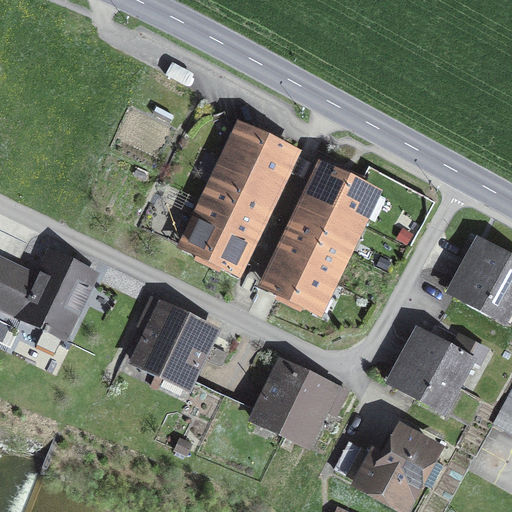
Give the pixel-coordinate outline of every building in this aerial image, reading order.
[(275,183),(290,152),(267,141),(270,136),(259,130),(256,136),(245,130),(231,161),(275,183)] [(275,183),(231,161),(216,190),(261,212),(275,183)] [(356,222),(371,191),(360,186),(363,181),(351,175),(349,181),(326,170),(311,200),(356,222)] [(261,212),(216,190),(202,220),(247,241),(261,212)] [(356,222),(311,200),(297,229),(342,251),(356,222)] [(207,266),(210,261),(232,272),(247,241),(202,220),(188,250),(199,255),(196,261),(207,266)] [(342,251),(297,229),(283,259),(328,280),(342,251)] [(468,270),(511,293),(511,260),(482,244),(468,270)] [(0,271),(0,309),(49,333),(51,327),(64,334),(91,278),(50,258),(36,289),(0,271)] [(328,280),(283,259),(269,289),(291,300),(288,305),(300,311),(302,306),(313,311),(328,280)] [(511,301),(511,293),(468,270),(454,295),(501,321),(511,301)] [(141,321),(155,328),(139,361),(159,370),(151,386),(157,389),(165,373),(186,384),(210,334),(149,305),(141,321)] [(408,360),(454,385),(468,360),(422,334),(408,360)] [(394,385),(440,411),(454,385),(408,360),(394,385)] [(282,369),(259,418),(306,441),(321,409),(336,416),(344,398),(282,369)] [(511,414),(507,412),(491,441),(511,452),(511,414)] [(360,484),(405,509),(436,451),(402,432),(388,458),(377,452),(360,484)]
